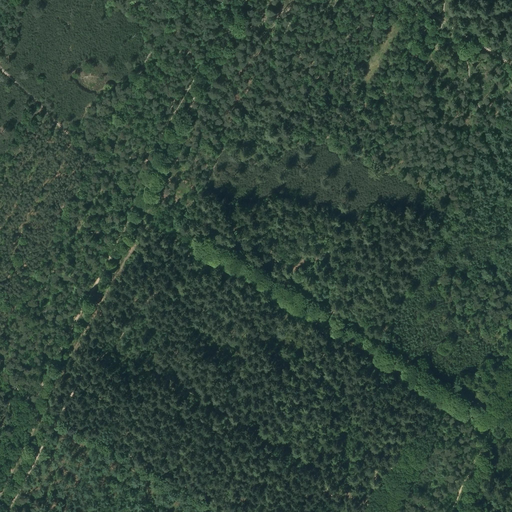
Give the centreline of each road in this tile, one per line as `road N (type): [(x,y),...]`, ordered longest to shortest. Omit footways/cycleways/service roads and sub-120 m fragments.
road 1 (track): [(342,326),(511,432)]
road 2 (track): [(198,248),(218,249),(342,326)]
road 3 (track): [(0,69),(113,182)]
road 4 (unknown): [(511,133),(483,112),(464,57),(442,35),(446,0)]
road 5 (track): [(398,0),(511,64)]
